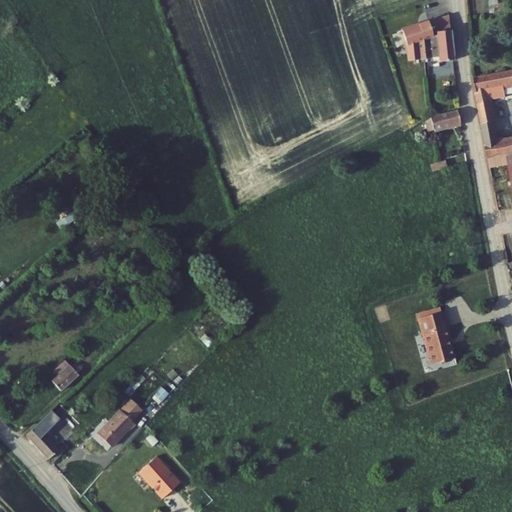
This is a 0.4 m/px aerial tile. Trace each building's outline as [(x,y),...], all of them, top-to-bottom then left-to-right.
[(488,0),(489,12),(505,11),(504,0),(488,0)] [(446,15),(395,29),(403,63),(429,55),(430,59),(450,54),(446,15)] [(511,72),(475,80),(483,129),(496,127),(491,101),(505,98),(504,90),(511,88),(511,72)] [(455,111),(425,116),(428,127),(457,122),(455,111)] [(483,129),(484,136),(498,134),(496,127),(483,129)] [(484,136),(489,161),(505,159),(511,157),(511,138),(500,141),(498,134),(484,136)] [(489,161),(490,169),(507,166),(505,159),(489,161)] [(441,160),(427,163),(428,169),(442,167),(441,160)] [(439,310),(418,316),(418,319),(417,320),(419,328),(421,328),(429,362),(453,356),(446,325),(443,325),(439,310)] [(64,364),(49,379),(60,390),(75,375),(64,364)] [(59,404),(25,438),(47,465),(63,449),(43,429),(63,409),(59,404)] [(119,412),(86,447),(100,461),(124,436),(120,432),(129,423),(119,412)] [(78,416),(74,419),(84,429),(88,425),(78,416)] [(154,461),(137,475),(161,503),(177,489),(154,461)]
